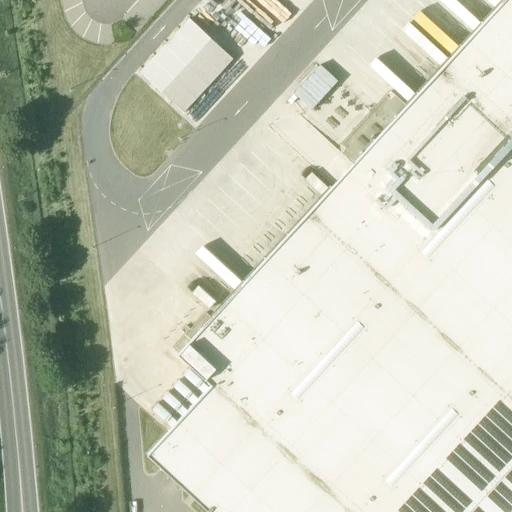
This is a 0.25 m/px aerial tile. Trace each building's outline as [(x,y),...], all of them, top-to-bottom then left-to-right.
[(212,385),(148,455),(209,511),(511,511),(511,0),(505,0),(179,355),(212,385)] [(183,114),(233,58),(187,17),(136,73),(183,114)] [(312,109),(341,78),(349,85),(359,75),(330,48),(291,90),(312,109)] [(250,225),(232,246),(249,261),(267,240),(250,225)] [(163,400),(176,410),(199,378),(187,369),(163,400)]
